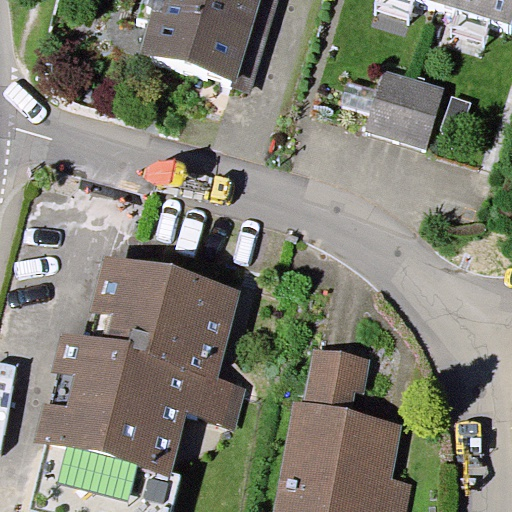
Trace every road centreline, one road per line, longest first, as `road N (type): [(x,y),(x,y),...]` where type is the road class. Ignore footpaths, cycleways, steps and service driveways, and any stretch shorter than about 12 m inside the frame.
road 1 (residential): [(475,313),(391,248),(288,198),(132,147),(0,123)]
road 2 (residential): [(484,511),(475,313)]
